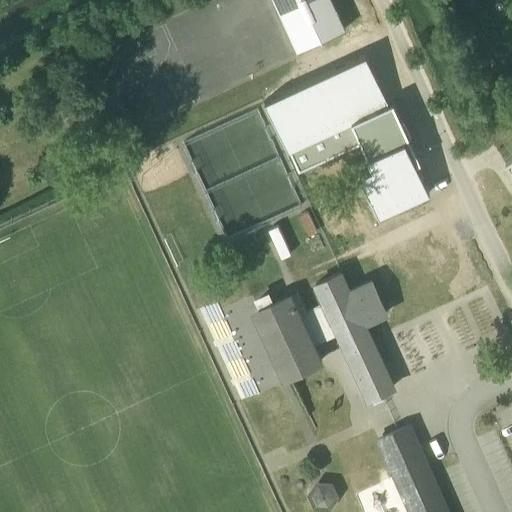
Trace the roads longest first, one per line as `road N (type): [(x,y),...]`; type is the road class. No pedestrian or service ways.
road 1 (residential): [(511,288),(381,0)]
road 2 (residential): [(511,374),(469,407),(461,433),(495,511)]
